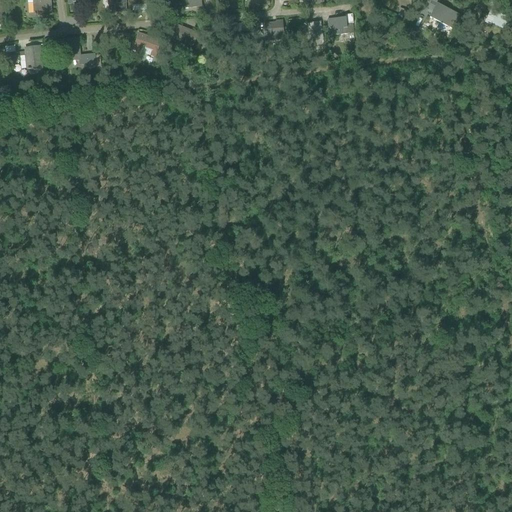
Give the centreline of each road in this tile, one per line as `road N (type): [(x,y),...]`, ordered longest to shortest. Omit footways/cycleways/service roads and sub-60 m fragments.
road 1 (track): [(511,42),(65,104),(99,511)]
road 2 (track): [(270,511),(191,87)]
road 3 (track): [(438,52),(511,372)]
